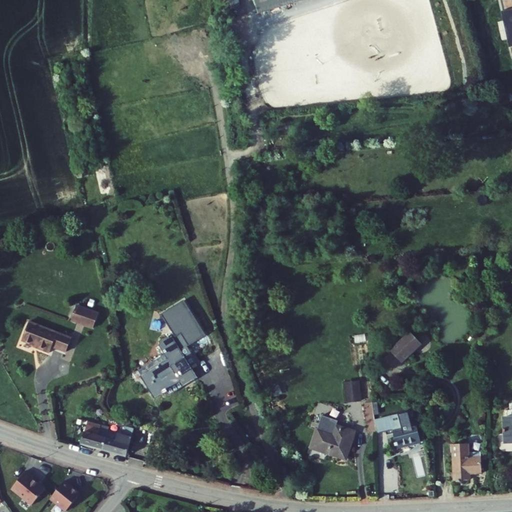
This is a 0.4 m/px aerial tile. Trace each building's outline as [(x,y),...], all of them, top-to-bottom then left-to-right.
[(263,0),(268,13),(309,0),(263,0)] [(511,0),(500,0),(511,46),(511,0)] [(106,201),(115,199),(108,166),(99,168),(106,201)] [(161,314),(175,336),(180,333),(188,346),(206,335),(184,299),(161,314)] [(93,328),(98,314),(77,306),(72,320),(93,328)] [(71,337),(28,322),(21,340),(38,346),(37,349),(50,354),(52,347),(66,351),(71,337)] [(188,346),(180,333),(175,336),(172,338),(171,337),(168,339),(167,337),(158,342),(159,344),(158,345),(167,360),(140,377),(154,398),(165,392),(178,383),(181,388),(197,378),(180,351),(188,346)] [(411,333),(391,351),(402,363),(422,345),(411,333)] [(346,383),(349,404),(364,402),(360,381),(346,383)] [(178,383),(165,392),(167,396),(181,388),(178,383)] [(393,430),(397,448),(421,442),(416,423),(409,425),(406,413),(374,421),(378,434),(393,430)] [(101,426),(88,422),(83,445),(95,448),(98,436),(101,426)] [(106,438),(103,450),(127,457),(134,430),(125,427),(124,431),(123,435),(108,431),(109,428),(101,426),(98,436),(106,438)] [(318,431),(312,449),(347,461),(356,434),(338,428),(335,437),(318,431)] [(106,438),(98,436),(95,448),(103,450),(106,438)] [(452,445),(454,481),(457,481),(457,483),(461,483),(461,481),(471,481),(471,476),(471,473),(476,472),(476,475),(483,475),(482,458),(471,458),(470,444),(452,445)] [(27,473),(13,490),(32,506),(46,489),(27,473)] [(65,482),(51,500),(66,511),(68,511),(81,495),(65,482)]
